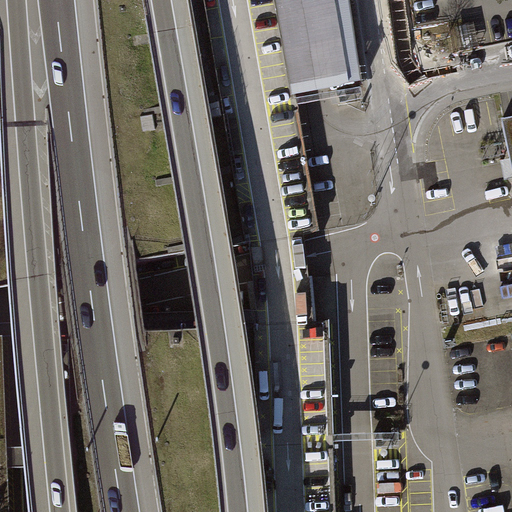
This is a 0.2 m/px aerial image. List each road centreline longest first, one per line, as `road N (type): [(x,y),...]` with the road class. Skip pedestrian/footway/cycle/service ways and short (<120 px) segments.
road 1 (motorway): [(239,511),(162,0)]
road 2 (motorway): [(122,511),(57,0)]
road 3 (unclassified): [(233,0),(279,283),(290,511)]
road 4 (motorway): [(61,511),(17,0)]
road 5 (unclassified): [(387,86),(449,511)]
road 6 (unclassified): [(387,86),(511,61)]
